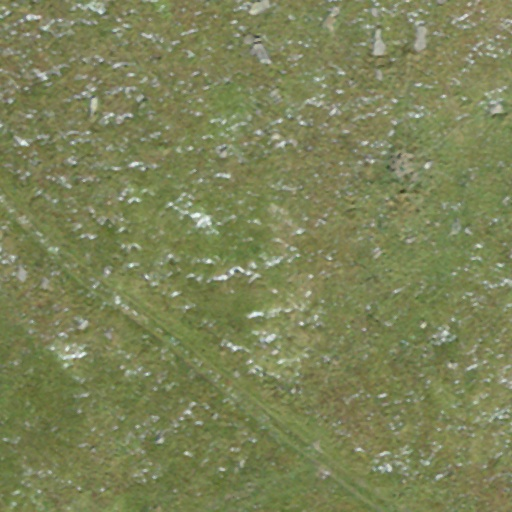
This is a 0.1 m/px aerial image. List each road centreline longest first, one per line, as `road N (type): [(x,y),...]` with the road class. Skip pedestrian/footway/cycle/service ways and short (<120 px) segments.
road 1 (track): [(0,176),(73,258),(415,511)]
road 2 (track): [(364,473),(214,511)]
